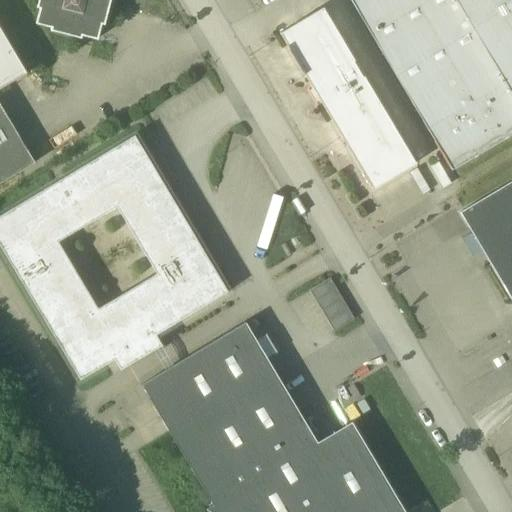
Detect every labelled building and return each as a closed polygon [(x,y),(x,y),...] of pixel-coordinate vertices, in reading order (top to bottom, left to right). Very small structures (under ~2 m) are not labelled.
[(110,0),(41,0),(35,25),(100,42),(110,0)] [(511,0),(350,0),(452,171),(511,134),(511,0)] [(362,77),(353,62),(354,62),(323,8),(280,34),(293,55),(311,87),(309,88),(309,91),(316,103),(319,104),(321,103),(373,190),(415,164),(363,77),(362,77)] [(0,28),(0,89),(27,74),(21,64),(0,28)] [(0,104),(0,184),(35,163),(0,104)] [(155,335),(227,293),(135,136),(0,215),(0,247),(79,381),(114,360),(120,370),(161,346),(155,335)] [(511,182),(460,213),(511,300),(511,182)] [(353,316),(330,279),(310,291),(334,332),(355,319),(353,316)] [(141,385),(213,505),(206,509),(210,511),(404,511),(351,423),(317,443),(246,323),(141,385)]
